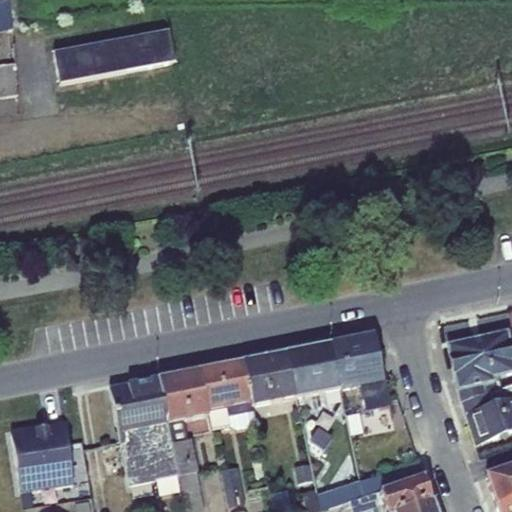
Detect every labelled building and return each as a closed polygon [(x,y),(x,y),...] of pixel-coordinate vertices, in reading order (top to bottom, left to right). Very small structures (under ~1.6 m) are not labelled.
[(0,33),(11,32),(9,18),(0,19),(0,33)] [(168,32),(52,55),(58,86),(174,64),(168,32)] [(15,66),(0,67),(0,99),(17,98),(15,66)] [(511,361),(506,335),(448,348),(460,405),(500,391),(497,380),(511,377),(511,361)] [(373,339),(331,347),(341,394),(360,390),(365,415),(390,410),(379,356),(377,357),(373,339)] [(331,347),(287,356),(296,402),(341,394),(331,347)] [(287,356),(242,365),(252,410),(296,402),(287,356)] [(242,365),(198,373),(208,419),(211,434),(229,430),(236,433),(256,430),(252,410),(242,365)] [(198,373),(157,382),(177,478),(178,479),(179,478),(182,497),(188,496),(190,511),(203,511),(190,442),(187,443),(183,424),(208,419),(198,373)] [(118,394),(110,395),(129,490),(155,485),(155,482),(177,478),(157,382),(120,389),(121,390),(118,390),(118,394)] [(511,387),(500,391),(460,405),(459,405),(464,419),(466,418),(467,422),(472,420),(480,444),(475,446),(475,447),(511,435),(511,387)] [(45,431),(10,436),(19,496),(72,488),(63,425),(44,428),(45,431)] [(332,439),(317,429),(309,443),(324,452),(332,439)] [(364,501),(423,481),(418,464),(360,484),(364,501)] [(511,468),(485,478),(495,508),(511,502),(511,468)] [(310,469),(294,472),(297,487),(313,484),(310,469)] [(237,471),(221,474),(228,509),(244,506),(237,471)] [(406,511),(431,504),(423,481),(364,501),(342,508),(343,511),(406,511)] [(364,501),(360,484),(317,498),(319,511),(330,511),(342,508),(364,501)] [(319,511),(317,498),(315,491),(301,496),(306,511),(319,511)] [(511,511),(511,502),(495,508),(496,511),(511,511)]
